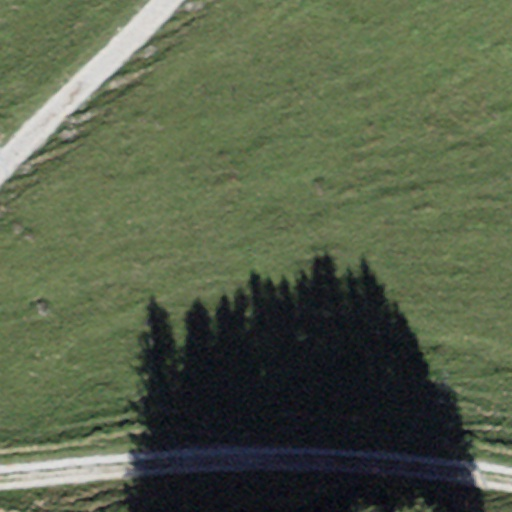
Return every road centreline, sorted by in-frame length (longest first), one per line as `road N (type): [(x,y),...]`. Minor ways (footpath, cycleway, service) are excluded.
road 1 (track): [(0,480),(399,460),(511,473)]
road 2 (track): [(163,0),(0,175)]
